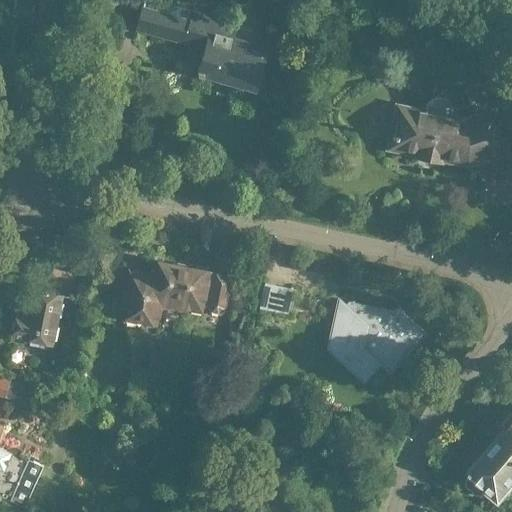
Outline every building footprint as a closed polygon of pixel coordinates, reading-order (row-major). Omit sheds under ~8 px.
[(161,0),(144,0),(135,32),(204,51),(197,74),(255,90),(267,46),(233,36),(237,22),(161,0)] [(425,107),(424,113),(398,108),(390,146),(468,162),(505,150),(492,113),(466,122),(450,119),(452,110),(452,108),(451,105),(449,102),(446,99),(443,98),(440,97),(438,97),(434,97),(432,98),(430,99),(428,101),(427,103),(426,105),(425,107)] [(224,309),(231,276),(150,259),(147,278),(125,273),(116,318),(157,326),(161,306),(202,314),(204,304),(224,309)] [(86,283),(78,282),(75,299),(83,300),(86,283)] [(259,308),(290,314),(295,289),(265,282),(259,308)] [(11,336),(51,345),(61,294),(30,289),(25,315),(16,314),(11,336)] [(428,333),(405,312),(398,320),(392,313),(395,310),(350,301),(335,318),(346,320),(340,353),(363,375),(377,359),(392,373),(428,333)] [(0,395),(20,401),(24,385),(0,377),(0,395)] [(511,407),(500,423),(508,429),(496,443),(511,456),(511,407)] [(0,470),(3,471),(10,452),(0,447),(0,440),(1,441),(5,431),(2,428),(3,425),(0,423),(0,470)] [(511,456),(496,443),(470,473),(472,474),(467,480),(468,486),(478,495),(484,495),(486,492),(500,504),(511,490),(511,456)] [(42,466),(28,459),(9,501),(24,508),(42,466)]
